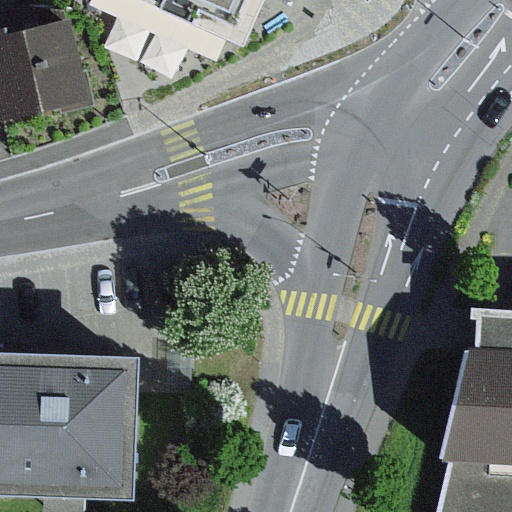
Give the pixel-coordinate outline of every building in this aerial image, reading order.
[(160,0),(267,46),(286,0),(160,0)] [(97,18),(0,37),(0,47),(19,125),(118,103),(97,18)] [(511,511),(511,318),(469,316),(437,511),(511,511)] [(0,476),(41,478),(46,338),(0,336),(0,476)] [(46,338),(41,478),(166,482),(171,343),(46,338)]
